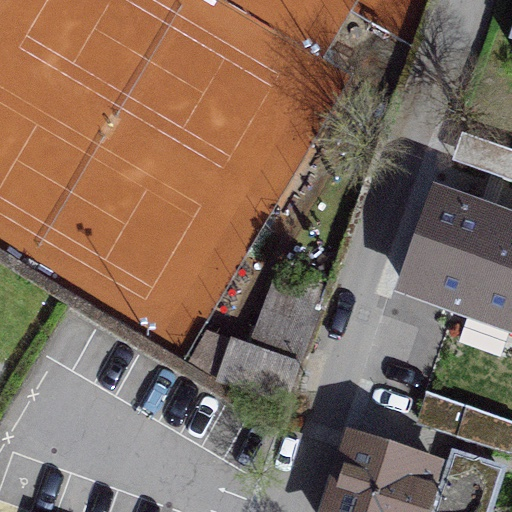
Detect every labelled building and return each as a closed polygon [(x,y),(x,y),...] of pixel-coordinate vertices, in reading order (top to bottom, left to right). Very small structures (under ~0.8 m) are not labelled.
[(511,150),(453,130),(440,164),(501,186),(511,190),(511,150)] [(489,219),(427,197),(397,282),(457,303),(511,322),(511,190),(501,186),(489,219)] [(325,290),(277,273),(250,349),(233,342),(218,380),(284,404),(325,290)] [(511,322),(457,303),(425,393),(430,395),(511,423),(511,322)] [(511,423),(430,395),(420,422),(511,450),(511,423)] [(438,469),(353,442),(330,511),(488,511),(502,469),(454,454),(443,488),(433,484),(438,469)]
